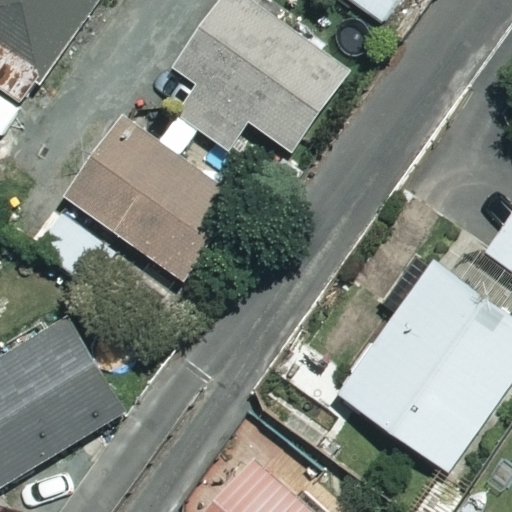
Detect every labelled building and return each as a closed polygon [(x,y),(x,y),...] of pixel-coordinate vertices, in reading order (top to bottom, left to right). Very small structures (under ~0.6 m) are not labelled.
[(112,0),(0,0),(0,91),(31,114),(112,0)] [(363,83),(253,0),(241,0),(184,77),(208,95),(188,122),(238,160),(259,131),(302,163),(363,83)] [(414,0),(347,0),(391,32),(414,0)] [(252,212),(134,126),(75,207),(193,293),(252,212)] [(125,263),(73,222),(46,256),(98,297),(125,263)] [(511,241),(495,265),(511,276),(511,241)] [(511,403),(511,322),(428,261),(394,308),(408,318),(346,404),(455,482),(511,403)] [(0,496),(137,413),(83,324),(0,373),(0,496)] [(254,432),(183,511),(309,511),(270,477),(286,459),(254,432)]
